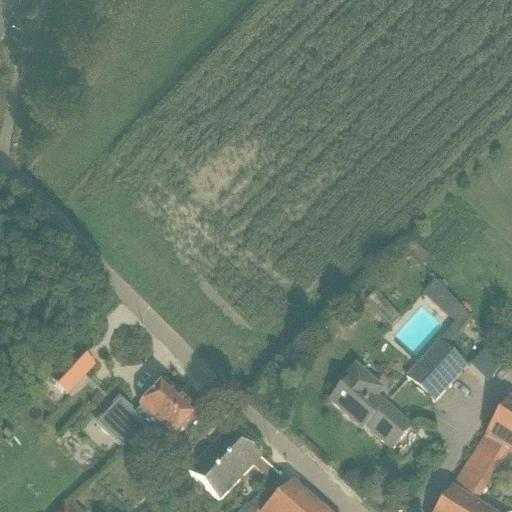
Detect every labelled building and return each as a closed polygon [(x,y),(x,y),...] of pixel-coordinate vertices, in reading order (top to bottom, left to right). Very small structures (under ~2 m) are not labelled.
[(442,338),(450,346),(474,320),(435,283),(422,297),(453,326),(442,338)] [(434,406),(467,369),(439,344),(406,381),(434,406)] [(79,354),(52,384),(67,397),(94,368),(79,354)] [(365,429),(375,438),(392,454),(412,431),(385,406),(381,410),(373,403),(382,393),(355,368),(346,379),(350,382),(330,404),(362,433),(365,429)] [(119,403),(97,427),(126,454),(145,435),(148,437),(157,428),(155,426),(179,400),(164,386),(134,417),(119,403)] [(157,428),(148,437),(161,449),(155,456),(162,463),(175,449),(167,442),(170,439),(174,443),(198,417),(179,400),(155,426),(157,428)] [(511,404),(509,402),(438,511),(487,511),(476,504),(510,453),(511,454),(511,404)] [(220,505),(260,461),(262,459),(230,430),(189,476),(220,505)] [(321,511),(292,486),(267,511),(321,511)]
